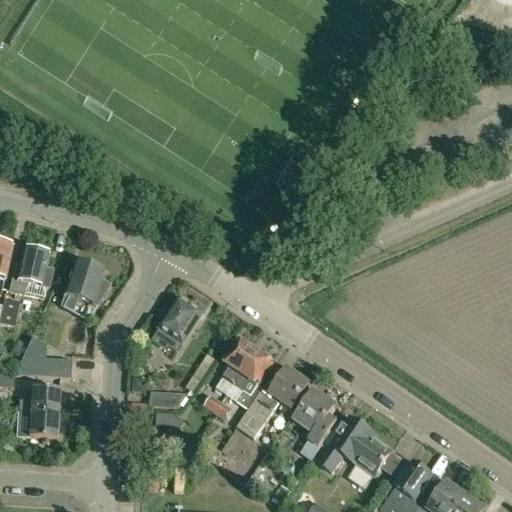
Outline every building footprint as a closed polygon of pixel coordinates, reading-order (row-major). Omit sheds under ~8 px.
[(0,298),(1,298),(7,269),(11,250),(0,247),(0,298)] [(48,258),(44,257),(45,256),(43,253),(36,251),(33,253),(33,254),(24,252),(20,269),(16,268),(10,295),(23,298),(26,286),(48,290),(52,274),(45,272),(48,258)] [(68,284),(60,310),(74,314),(77,302),(98,309),(110,288),(101,283),(104,274),(75,265),(68,284)] [(177,354),(191,333),(202,316),(179,301),(160,330),(160,331),(152,343),(160,348),(163,344),(177,354)] [(4,303),(0,323),(0,328),(16,332),(21,307),(4,303)] [(32,341),(14,378),(37,380),(70,382),(71,364),(45,362),(46,349),(32,341)] [(255,354),(249,351),(250,348),(240,342),(239,344),(237,343),(224,364),(231,369),(215,391),(225,398),(255,354)] [(263,356),(261,359),(255,354),(225,398),(235,404),(242,394),(251,400),(273,366),(271,365),(273,363),(263,356)] [(214,359),(207,355),(185,387),(192,391),(214,359)] [(293,413),(299,404),(310,388),(287,372),(270,396),(263,391),(237,430),(253,441),(280,403),(293,413)] [(0,377),(0,390),(14,391),(14,378),(0,377)] [(132,394),(146,395),(147,382),(133,381),(132,394)] [(30,417),(57,418),(59,393),(31,391),(30,406),(20,405),(19,416),(30,417)] [(150,396),(149,410),(177,411),(187,398),(150,396)] [(311,463),(326,441),(337,425),(329,419),(335,411),(314,396),(294,425),(313,438),(301,456),(311,463)] [(214,415),(220,406),(210,399),(203,408),(214,415)] [(220,406),(214,415),(223,422),(230,412),(220,406)] [(19,416),(18,440),(56,443),(57,418),(30,417),(19,416)] [(169,430),(192,446),(199,437),(176,421),(169,430)] [(374,480),(392,454),(374,441),(376,439),(350,421),(318,466),(331,475),(343,458),(374,480)] [(202,453),(192,446),(169,430),(158,447),(197,459),(202,453)] [(415,504),(421,495),(432,479),(413,466),(381,511),(418,511),(421,508),(415,504)] [(457,511),(466,500),(446,486),(428,511),(427,511),(421,508),(418,511),(457,511)] [(483,511),(466,500),(457,511),(483,511)]
